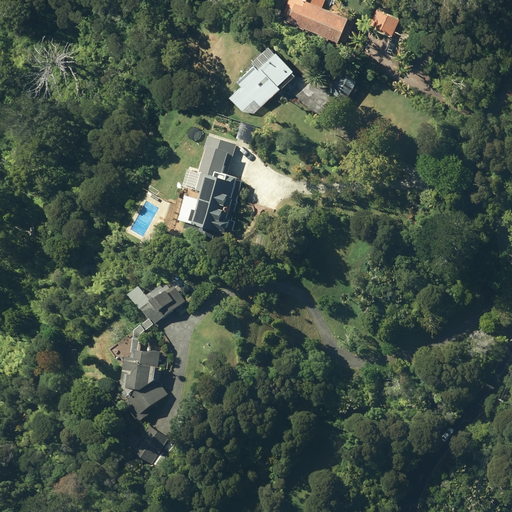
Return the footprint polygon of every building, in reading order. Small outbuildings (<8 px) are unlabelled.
[(287,0),(283,11),(289,13),(287,18),(336,39),(345,17),(321,7),(323,0),(287,0)] [(368,25),(390,36),(399,18),(377,7),(368,25)] [(241,85),(229,97),(241,109),(253,97),(260,104),(278,86),(275,84),(291,70),(267,46),(250,62),(253,65),(237,81),(241,85)] [(328,90),(344,100),(355,83),(339,72),(328,90)] [(179,221),(186,223),(184,229),(199,233),(201,227),(225,234),(230,220),(226,218),(232,199),(231,199),(237,179),(224,175),(230,155),(211,149),(205,170),(216,173),(214,179),(207,176),(200,202),(186,197),(179,221)] [(185,273),(198,276),(200,267),(187,264),(185,273)] [(148,320),(142,325),(146,330),(185,302),(176,290),(168,296),(165,292),(151,303),(139,288),(130,295),(148,320)] [(123,405),(136,424),(149,415),(145,410),(165,397),(155,382),(159,354),(148,352),(148,355),(136,353),(134,361),(124,359),(120,383),(131,400),(123,405)] [(138,454),(157,467),(163,457),(172,463),(182,449),(172,443),(174,441),(156,428),(138,454)]
